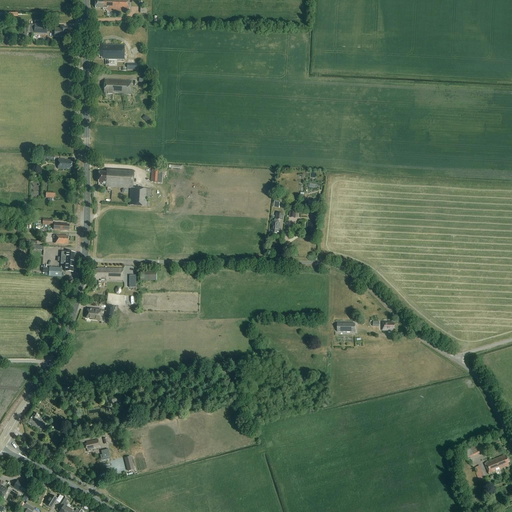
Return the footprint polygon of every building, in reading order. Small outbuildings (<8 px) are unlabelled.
[(95,0),(96,8),(103,8),(103,10),(107,10),(107,11),(129,12),(128,0),(95,0)] [(34,24),(34,34),(47,34),(47,24),(34,24)] [(54,29),(54,37),(65,38),(65,32),(67,32),(67,27),(60,27),(60,29),(54,29)] [(97,48),(97,56),(99,56),(99,57),(102,57),(102,59),(106,59),(124,60),(124,45),(100,45),(100,48),(97,48)] [(105,80),(104,93),(113,94),(113,93),(124,94),(130,95),(131,82),(105,80)] [(148,123),(151,120),(145,115),(142,118),(148,123)] [(72,167),(72,162),(71,162),(71,160),(66,160),(66,159),(59,159),(58,168),(66,169),(66,168),(70,168),(71,167),(72,167)] [(151,199),(152,190),(133,188),(134,171),(107,169),(107,172),(99,172),(99,183),(102,183),(102,184),(106,185),(106,187),(131,188),(130,206),(150,207),(150,202),(147,202),(148,198),(151,199)] [(280,222),(279,222),(279,220),(283,220),(284,214),(276,213),(276,219),(275,219),(275,221),(273,221),(272,231),(274,231),(273,233),(277,233),(277,232),(279,232),(280,222)] [(316,235),(318,223),(309,222),(308,232),(307,232),(306,236),(314,236),(314,235),(316,235)] [(68,244),(68,236),(55,236),(55,244),(68,244)] [(73,273),(74,253),(61,252),(61,264),(65,265),(65,268),(66,268),(66,272),(73,273)] [(62,269),(50,268),(49,273),(49,276),(62,277),(62,269)] [(123,281),(123,269),(98,268),(98,269),(94,269),(94,271),(92,271),(92,276),(94,276),(94,279),(99,279),(99,278),(101,278),(101,280),(123,281)] [(140,271),(140,281),(157,281),(156,271),(140,271)] [(100,320),(101,310),(91,309),(91,310),(88,310),(87,318),(93,318),(93,320),(100,320)] [(355,332),(355,323),(338,323),(338,332),(355,332)] [(109,398),(110,404),(114,403),(116,402),(118,411),(124,410),(122,396),(109,398)] [(32,417),(29,423),(42,430),(46,423),(38,418),(39,415),(35,413),(32,417)] [(91,450),(99,448),(98,439),(86,442),(87,443),(85,444),(86,448),(87,448),(88,452),(91,451),(91,450)] [(464,452),(467,459),(491,448),(488,442),(464,452)] [(108,449),(101,451),(103,458),(108,457),(110,456),(108,449)] [(508,463),(510,462),(508,458),(506,458),(505,456),(485,464),(489,474),(509,466),(508,463)] [(480,465),(474,467),(480,480),(485,477),(480,465)] [(28,487),(26,485),(18,481),(13,488),(24,494),(28,487)] [(1,485),(0,483),(0,497),(3,499),(8,489),(1,485)] [(60,503),(64,497),(60,495),(58,499),(51,495),(45,504),(52,508),(57,501),(60,503)] [(63,501),(64,501),(60,506),(63,508),(60,511),(67,511),(69,509),(67,507),(69,504),(66,502),(68,500),(65,498),(63,501)]
